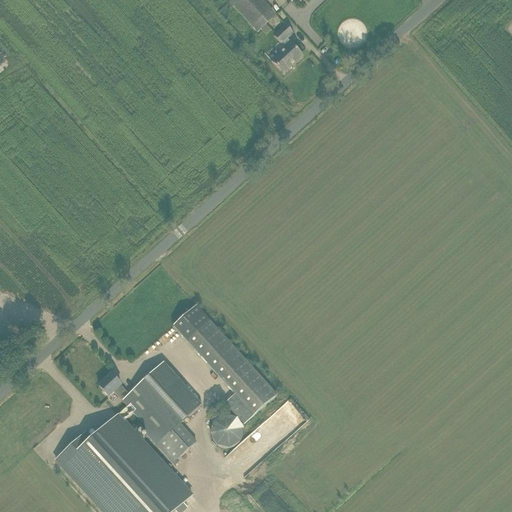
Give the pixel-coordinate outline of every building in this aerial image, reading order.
[(227,0),(257,33),(276,15),(262,0),(227,0)] [(287,47),(271,62),(283,75),(303,57),(286,40),(293,34),(285,26),(274,37),(281,45),(283,43),(287,47)] [(277,395),(210,321),(196,306),(172,328),(254,417),(277,395)] [(3,343),(0,346),(0,355),(1,357),(9,349),(3,343)] [(201,406),(180,382),(170,371),(163,364),(129,395),(111,376),(99,387),(108,398),(114,393),(127,407),(134,414),(144,425),(140,428),(157,446),(172,464),(197,443),(181,425),(188,418),(201,406)] [(71,447),(56,461),(61,468),(102,511),(182,511),(187,508),(183,505),(192,497),(124,423),(134,414),(127,407),(118,416),(92,440),(86,433),(71,447)] [(210,435),(216,446),(229,449),(241,443),(244,430),(237,419),(224,416),(213,423),(210,435)]
